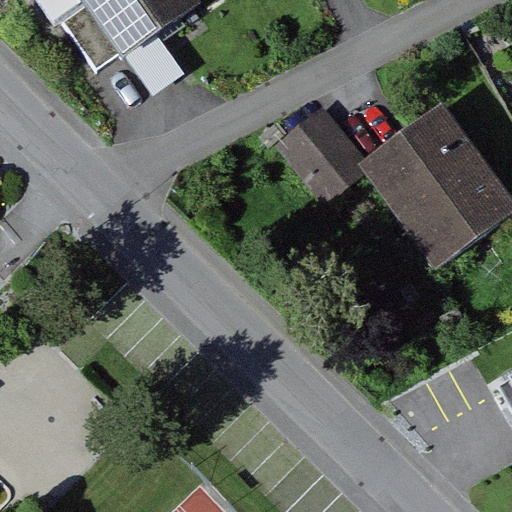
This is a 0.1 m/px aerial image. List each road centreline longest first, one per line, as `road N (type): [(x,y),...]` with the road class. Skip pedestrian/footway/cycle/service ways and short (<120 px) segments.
road 1 (residential): [(101,191),(417,511)]
road 2 (residential): [(101,191),(486,0)]
road 3 (residential): [(0,91),(101,191)]
